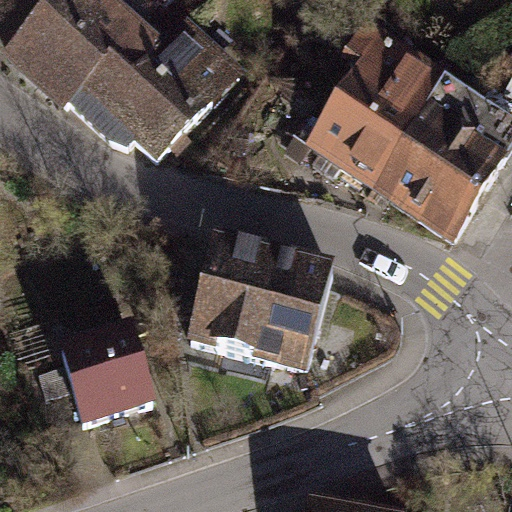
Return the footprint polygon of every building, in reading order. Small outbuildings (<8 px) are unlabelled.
[(127,95),(163,56),(102,0),(68,0),(16,57),(73,109),(105,74),(127,95)] [(127,95),(105,74),(73,109),(115,148),(126,149),(134,140),(161,164),(236,83),(183,34),(163,56),(127,95)] [(314,153),(389,201),(424,147),(414,141),(447,89),(367,38),(350,66),(363,74),(314,153)] [(414,141),(424,147),(389,201),(454,242),(511,152),(511,130),(447,89),(414,141)] [(311,376),(335,281),(218,253),(195,348),(311,376)] [(86,431),(154,410),(134,344),(66,364),(86,431)]
